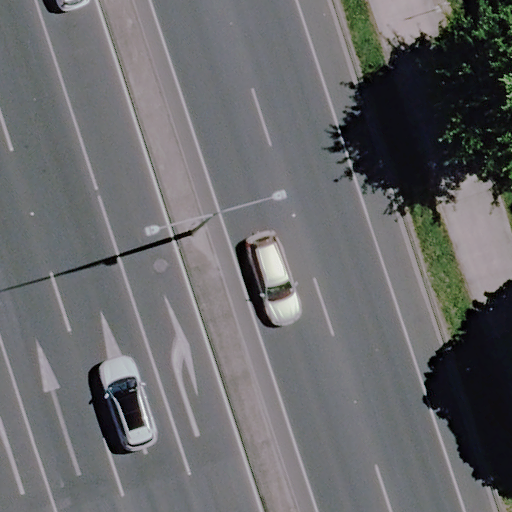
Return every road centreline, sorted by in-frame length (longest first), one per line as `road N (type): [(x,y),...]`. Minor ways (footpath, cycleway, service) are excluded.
road 1 (primary): [(238,0),(397,511)]
road 2 (primary): [(127,511),(0,116)]
